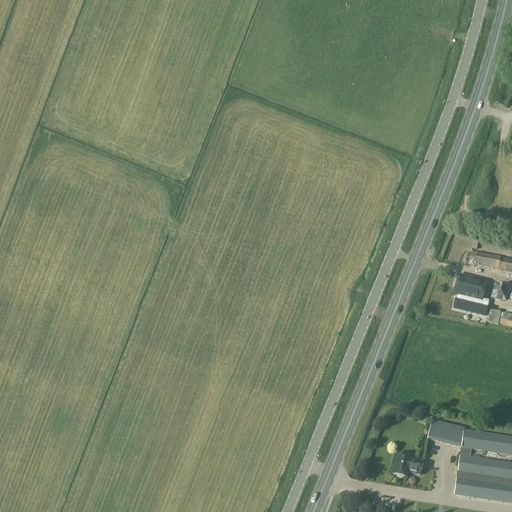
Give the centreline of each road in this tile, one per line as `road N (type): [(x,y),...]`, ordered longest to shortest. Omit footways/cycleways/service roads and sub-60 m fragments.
road 1 (primary): [(329,474),(476,107),(506,0)]
road 2 (unclassified): [(305,463),(450,107),(481,0)]
road 3 (unknown): [(392,252),(511,277)]
